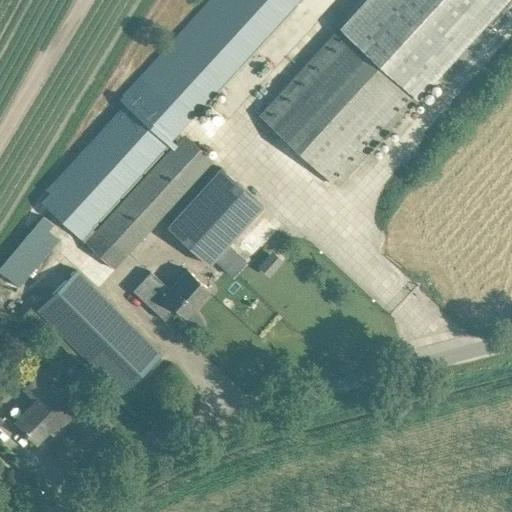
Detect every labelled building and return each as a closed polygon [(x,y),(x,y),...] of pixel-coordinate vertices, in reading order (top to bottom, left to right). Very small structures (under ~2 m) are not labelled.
[(208,0),(140,75),(150,83),(42,202),(114,268),(184,192),(213,160),(180,130),(299,0),(208,0)] [(367,0),(260,117),(334,185),(503,0),(367,0)] [(208,265),(262,206),(221,168),(219,170),(166,227),(208,265)] [(0,267),(0,272),(19,288),(56,243),(45,235),(53,225),(43,216),(0,267)] [(76,269),(36,309),(121,393),(160,354),(157,351),(143,336),(76,269)] [(187,270),(169,289),(150,272),(132,292),(165,321),(175,309),(185,318),(210,291),(187,270)] [(77,410),(63,396),(52,385),(50,387),(38,375),(23,389),(35,402),(15,422),(36,443),(49,430),(48,429),(53,425),(57,429),(77,410)]
